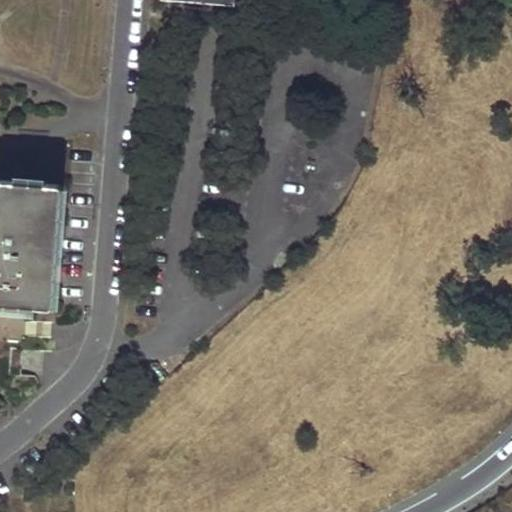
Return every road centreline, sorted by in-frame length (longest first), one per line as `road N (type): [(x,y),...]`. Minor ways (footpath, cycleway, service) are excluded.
road 1 (residential): [(128,0),(95,356),(0,451)]
road 2 (unknown): [(193,109),(185,328)]
